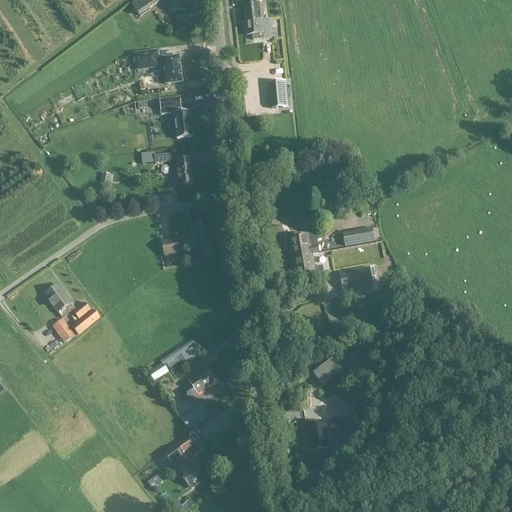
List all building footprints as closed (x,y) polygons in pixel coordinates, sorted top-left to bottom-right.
[(157,0),(137,0),(131,4),(135,10),(139,16),(160,3),(157,0)] [(169,0),(169,1),(170,12),(185,11),(183,0),(169,0)] [(252,0),(253,5),(245,6),(247,21),(255,20),(264,19),(262,0),(252,0)] [(255,20),(247,21),(248,36),(263,34),(263,40),(271,39),(270,19),(264,20),(264,19),(255,20)] [(158,51),(135,53),(137,69),(160,67),(158,51)] [(190,55),(188,77),(201,78),(203,56),(190,55)] [(163,59),(166,86),(183,84),(179,57),(163,59)] [(147,101),(147,81),(139,82),(140,101),(147,101)] [(203,83),(195,83),(196,96),(204,96),(203,83)] [(272,92),(274,109),(288,108),(286,90),(272,92)] [(177,140),(193,138),(190,113),(179,114),(179,110),(181,109),(180,99),(159,102),(161,116),(174,115),(177,140)] [(159,135),(128,136),(128,149),(159,148),(159,135)] [(170,135),(159,136),(160,150),(170,149),(170,135)] [(150,165),(172,162),(171,155),(154,156),(154,155),(149,155),(150,165)] [(178,187),(195,185),(192,160),(175,162),(178,187)] [(311,179),(309,166),(299,167),(301,181),(311,179)] [(169,168),(161,168),(161,179),(169,180),(169,168)] [(108,185),(110,175),(103,174),(101,184),(108,185)] [(195,226),(199,248),(211,246),(207,224),(195,226)] [(372,229),(342,234),(345,247),(374,242),(372,229)] [(310,283),(309,279),(316,278),(313,256),(320,254),(318,246),(311,247),(309,236),(288,239),(295,281),(302,280),(303,284),(305,285),(309,285),(310,283)] [(181,255),(178,239),(161,242),(164,258),(181,255)] [(325,277),(333,275),(329,256),(321,257),(325,277)] [(336,276),(340,294),(369,289),(366,271),(336,276)] [(72,304),(59,285),(45,296),(63,319),(76,309),(72,304)] [(84,303),(72,313),(80,322),(72,329),(79,337),(101,319),(87,302),(84,304),(84,303)] [(375,317),(356,330),(364,344),(384,331),(375,317)] [(52,328),(64,344),(75,337),(63,320),(52,328)] [(162,364),(164,367),(178,358),(180,361),(187,356),(185,353),(196,346),(193,341),(160,362),(161,364),(162,364)] [(345,372),(333,356),(309,374),(321,390),(345,372)] [(53,362),(48,365),(54,373),(58,370),(53,362)] [(169,373),(162,364),(161,364),(148,373),(154,383),(169,373)] [(201,370),(202,373),(188,382),(191,386),(180,393),(187,403),(211,386),(212,387),(219,382),(208,366),(201,370)] [(6,374),(12,377),(15,371),(9,368),(6,374)] [(182,421),(189,432),(210,418),(203,408),(182,421)] [(350,417),(329,421),(332,435),(353,431),(350,417)] [(321,426),(306,428),(309,446),(312,445),(313,451),(330,448),(326,430),(323,431),(321,426)] [(176,447),(182,455),(196,445),(190,437),(176,447)] [(182,456),(182,455),(176,447),(166,456),(167,458),(171,464),(182,456)] [(185,453),(189,462),(200,456),(196,448),(185,453)] [(189,487),(196,482),(198,486),(200,486),(204,484),(204,482),(202,478),(203,478),(197,469),(193,471),(189,464),(178,471),(183,478),(189,487)] [(185,511),(187,511),(193,507),(188,502),(182,508),(185,511)]
